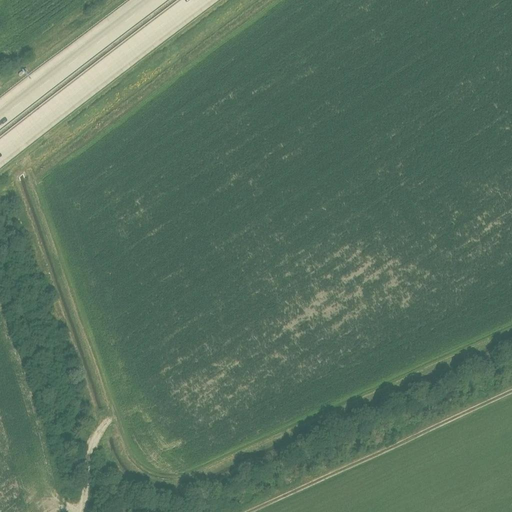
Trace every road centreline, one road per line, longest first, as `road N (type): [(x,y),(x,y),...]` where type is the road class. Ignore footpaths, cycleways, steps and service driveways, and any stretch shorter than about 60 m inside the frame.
road 1 (motorway): [(0,146),(192,0)]
road 2 (motorway): [(147,0),(0,112)]
